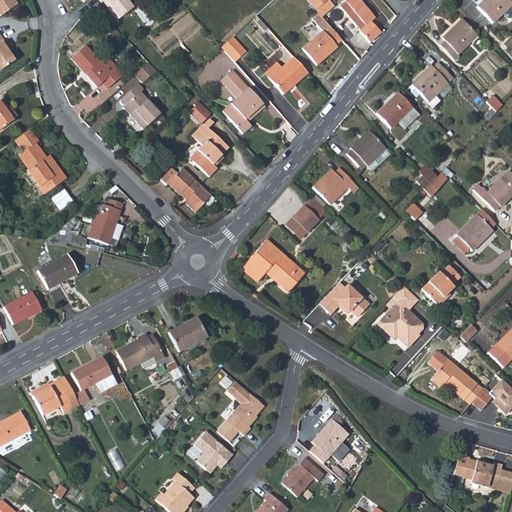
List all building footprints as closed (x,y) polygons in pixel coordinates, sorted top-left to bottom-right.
[(0,0),(0,12),(1,13),(18,1),(17,0),(0,0)] [(323,12),(330,6),(324,0),(323,0),(317,6),(319,8),(323,12)] [(344,0),(341,3),(362,27),(365,24),(349,4),(354,0),(344,0)] [(365,24),(362,27),(360,28),(371,41),(382,31),(371,19),(375,15),(362,0),(354,0),(349,4),(365,24)] [(511,0),(487,0),(481,6),(498,23),(507,14),(511,8),(511,0)] [(323,12),(319,8),(313,14),(324,25),(303,45),(318,62),(340,44),(337,41),(343,35),(323,12)] [(481,36),(465,19),(445,37),(447,40),(443,44),(458,60),(462,56),(460,54),(481,36)] [(0,25),(0,66),(17,55),(5,37),(7,36),(0,25)] [(245,50),(231,35),(219,46),(233,61),(245,50)] [(120,66),(112,72),(101,59),(88,43),(74,55),(99,85),(104,81),(109,87),(125,73),(120,66)] [(109,53),(101,59),(112,72),(120,66),(109,53)] [(286,93),(309,71),(296,56),(272,78),(286,93)] [(436,65),(434,63),(413,81),(429,99),(437,92),(449,81),(448,79),(453,74),(441,60),(436,65)] [(158,69),(151,61),(138,74),(144,81),(158,69)] [(232,72),(224,79),(239,96),(225,109),(245,131),(253,123),(247,116),(261,103),(232,72)] [(131,90),(136,95),(129,101),(125,105),(145,127),(162,112),(143,90),(145,87),(140,82),(131,90)] [(414,104),(399,89),(377,110),(392,126),(400,118),(414,104)] [(124,96),(129,101),(136,95),(131,90),(124,96)] [(442,98),(437,92),(429,99),(434,105),(442,98)] [(504,105),(495,95),(489,101),(499,111),(504,105)] [(197,124),(209,112),(196,99),(184,111),(197,124)] [(8,106),(6,108),(0,100),(0,129),(13,120),(12,118),(17,115),(10,105),(8,106)] [(421,112),(414,104),(400,118),(407,126),(421,112)] [(198,149),(202,152),(194,159),(210,175),(218,166),(213,162),(229,146),(204,122),(193,134),(204,144),(198,149)] [(352,146),(353,147),(349,152),(363,166),(367,162),(368,163),(387,145),(370,128),(352,146)] [(53,161),(49,164),(43,157),(32,142),(34,140),(26,130),(11,140),(20,151),(16,155),(28,169),(26,171),(39,187),(43,184),(49,191),(66,178),(53,161)] [(392,150),(387,145),(368,163),(374,168),(392,150)] [(191,156),(194,159),(202,152),(198,149),(191,156)] [(47,154),(43,157),(49,164),(53,161),(47,154)] [(432,183),(439,175),(427,161),(419,169),(423,174),(432,183)] [(327,165),(310,185),(329,201),(345,182),(351,187),(356,180),(334,163),(330,168),(327,165)] [(191,196),(188,199),(186,200),(198,211),(213,194),(184,167),(178,173),(173,167),(161,179),(167,185),(170,182),(182,193),(184,192),(187,195),(189,194),(191,196)] [(511,170),(511,169),(488,190),(490,191),(484,197),(496,209),(501,204),(502,205),(511,195),(511,170)] [(427,188),(432,183),(423,174),(418,179),(427,188)] [(432,183),(438,189),(446,182),(439,175),(432,183)] [(433,195),(438,189),(432,183),(427,188),(433,195)] [(45,194),(49,191),(43,184),(39,187),(45,194)] [(61,189),(48,198),(57,210),(70,200),(61,189)] [(90,235),(111,242),(113,235),(119,221),(126,200),(112,195),(109,204),(105,202),(103,209),(99,208),(90,235)] [(410,202),(402,210),(411,220),(419,212),(410,202)] [(306,230),(318,217),(303,203),(284,223),(293,232),(300,224),(306,230)] [(477,212),(492,227),(497,222),(483,207),(477,212)] [(494,229),(492,227),(477,212),(456,233),(458,235),(471,248),(473,250),(494,229)] [(119,221),(113,235),(120,237),(126,223),(119,221)] [(299,237),(306,230),(300,224),(293,232),(299,237)] [(59,240),(70,242),(71,238),(71,235),(60,233),(59,240)] [(471,248),(458,235),(453,240),(466,253),(471,248)] [(275,245),(265,237),(241,265),(256,279),(263,272),(265,271),(264,271),(265,270),(266,268),(275,276),(273,277),(288,289),(299,277),(290,270),(296,263),(287,255),(286,257),(273,246),(275,245)] [(67,254),(37,272),(49,290),(78,272),(67,254)] [(304,270),(296,263),(290,270),(299,277),(304,270)] [(440,269),(422,285),(437,301),(455,285),(453,283),(461,276),(449,264),(442,271),(440,269)] [(265,270),(273,277),(275,276),(266,268),(265,270)] [(340,280),(330,290),(336,296),(333,298),(338,304),(340,302),(343,304),(341,306),(347,312),(351,308),(358,315),(370,302),(348,283),(345,285),(340,280)] [(403,283),(390,296),(396,301),(390,307),(376,322),(386,331),(389,328),(395,334),(406,345),(412,338),(413,335),(411,334),(414,331),(416,332),(421,327),(421,322),(406,308),(417,297),(403,283)] [(4,306),(14,325),(43,309),(33,290),(4,306)] [(330,290),(320,302),(331,312),(338,304),(333,298),(336,296),(330,290)] [(385,302),(390,307),(396,301),(390,296),(385,302)] [(208,316),(189,303),(171,329),(189,342),(208,316)] [(470,324),(460,334),(465,340),(476,330),(470,324)] [(511,325),(496,342),(510,357),(511,355),(511,325)] [(392,337),(395,334),(389,328),(386,331),(392,337)] [(144,360),(156,354),(158,359),(167,354),(156,332),(151,335),(149,331),(140,335),(141,337),(119,348),(129,368),(144,360)] [(436,350),(426,361),(428,364),(439,353),(436,350)] [(467,402),(469,400),(478,407),(489,394),(439,353),(428,364),(435,369),(429,378),(439,386),(443,382),(467,402)] [(146,365),(158,359),(156,354),(144,360),(146,365)] [(74,372),(83,389),(87,387),(98,381),(104,391),(120,382),(104,355),(74,372)] [(67,375),(34,393),(45,414),(63,404),(67,411),(76,406),(70,395),(76,391),(67,375)] [(243,400),(221,426),(233,437),(240,429),(246,433),(253,426),(251,424),(256,417),(255,416),(266,403),(238,378),(229,388),(243,400)] [(93,398),(87,387),(83,389),(78,392),(84,403),(93,398)] [(76,391),(70,395),(76,406),(82,402),(76,391)] [(0,445),(28,430),(19,412),(0,421),(0,445)] [(316,443),(310,449),(324,462),(331,453),(339,459),(349,448),(341,441),(349,433),(332,418),(313,440),(316,443)] [(221,426),(219,428),(231,439),(233,437),(221,426)] [(197,443),(207,452),(199,460),(212,472),(222,461),(225,463),(234,453),(209,430),(197,443)] [(479,480),(478,485),(494,489),(500,469),(502,464),(493,461),(493,463),(476,458),(476,459),(468,457),(468,455),(458,453),(452,477),(461,480),(463,476),(471,478),(479,480)] [(285,479),(285,480),(284,482),(298,495),(315,476),(319,479),(325,473),(305,456),(294,468),(290,470),(289,476),(285,479)] [(511,483),(511,472),(500,469),(494,489),(509,493),(511,483)] [(190,491),(195,485),(179,471),(173,477),(176,480),(165,492),(163,490),(157,498),(173,511),(180,511),(188,504),(185,502),(192,494),(190,491)] [(63,498),(69,487),(63,483),(57,494),(63,498)] [(258,509),(260,511),(259,511),(261,511),(274,495),(271,491),(265,498),(267,500),(258,509)] [(284,511),(288,507),(274,495),(261,511),(284,511)] [(18,511),(14,511),(2,500),(0,502),(0,511),(18,511)]
